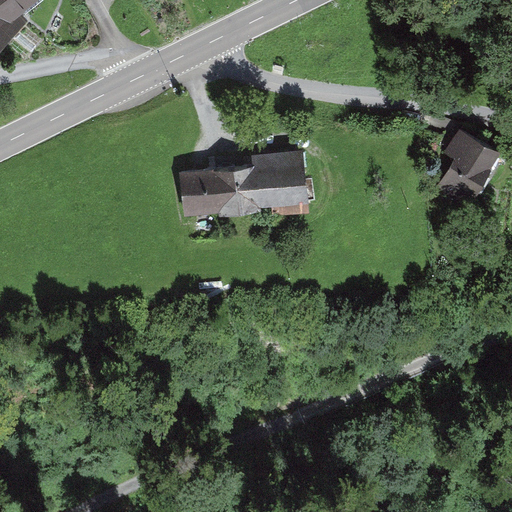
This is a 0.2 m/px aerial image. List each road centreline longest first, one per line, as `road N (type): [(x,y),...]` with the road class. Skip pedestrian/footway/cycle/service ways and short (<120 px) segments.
road 1 (track): [(511,330),(77,511)]
road 2 (secondary): [(299,0),(0,145)]
road 3 (track): [(511,125),(253,77),(212,42)]
road 4 (track): [(0,78),(88,61),(135,79),(92,0)]
